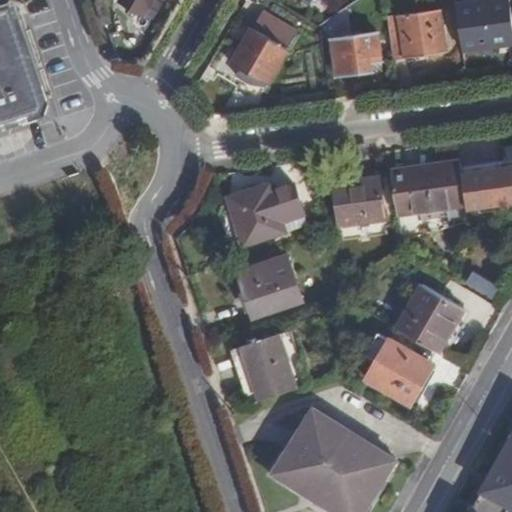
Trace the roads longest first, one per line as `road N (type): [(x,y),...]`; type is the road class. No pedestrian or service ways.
road 1 (residential): [(238,511),(149,243),(149,223),(182,154)]
road 2 (residential): [(511,109),(182,154)]
road 3 (tertiary): [(511,349),(418,511)]
road 4 (residential): [(0,177),(103,144),(125,104)]
road 5 (residential): [(149,109),(210,0)]
road 6 (residential): [(125,104),(93,75),(68,0)]
